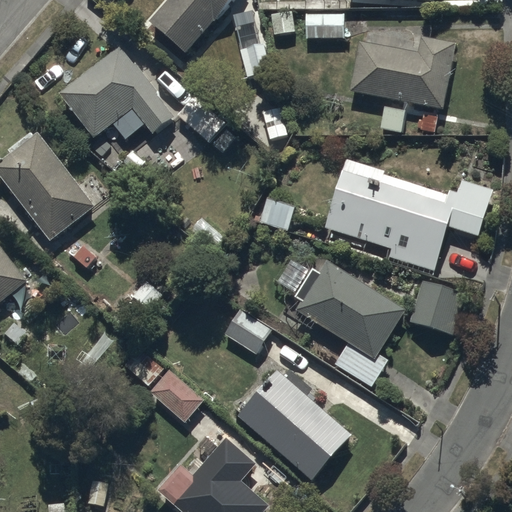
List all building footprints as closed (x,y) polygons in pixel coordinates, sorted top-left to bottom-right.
[(238,0),(174,0),(151,28),(190,60),(238,0)] [(294,15),(273,17),(275,40),(296,37),(294,15)] [(347,17),(306,18),(306,43),(347,43),(347,17)] [(459,48),(367,33),(356,99),(448,114),(459,48)] [(159,97),(123,52),(66,99),(100,140),(135,111),(157,138),(176,122),(157,99),(159,97)] [(408,114),(385,110),(381,133),(404,137),(408,114)] [(97,210),(39,136),(10,159),(11,161),(0,169),(0,178),(53,245),(97,210)] [(388,175),(347,163),(325,234),(392,254),(389,262),(437,277),(450,233),(480,242),(495,194),(462,184),(458,197),(450,195),(449,200),(386,181),(388,175)] [(299,210),(269,201),(261,228),(291,236),(299,210)] [(44,302),(0,248),(0,310),(16,297),(30,314),(44,302)] [(408,315),(330,265),(321,278),(315,274),(297,302),(306,307),(300,316),(351,349),(337,371),(374,394),(392,365),(381,358),(408,315)] [(467,297),(425,285),(412,329),(455,341),(467,297)] [(234,324),(225,339),(261,358),(274,335),(240,316),(238,318),(234,316),(231,322),(234,324)] [(142,350),(126,370),(151,391),(168,371),(142,350)] [(206,404),(171,373),(152,396),(186,426),(206,404)] [(355,439),(279,374),(265,391),(260,387),(248,402),(252,405),(238,422),(315,486),(355,439)] [(184,470),(161,494),(179,511),(271,511),(272,511),(246,486),(260,470),(229,441),(194,479),(184,470)]
